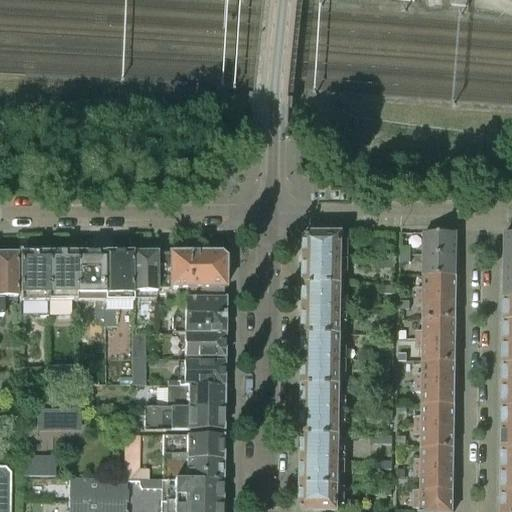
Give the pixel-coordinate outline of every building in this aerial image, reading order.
[(304,260),(343,260),(344,235),(310,235),(310,234),(304,239),(305,240),(304,260)] [(424,235),(424,256),(457,256),(457,250),(457,234),(424,235)] [(378,246),(394,247),(395,238),(378,238),(378,246)] [(400,257),(411,257),(411,248),(401,248),(400,257)] [(156,291),(156,296),(156,305),(159,305),(168,305),(178,305),(183,305),(185,305),(185,301),(207,301),(223,301),(222,291),(224,291),(225,259),(220,254),(156,255),(156,276),(156,291)] [(76,256),(77,299),(104,299),(104,255),(76,256)] [(104,255),(104,299),(131,298),(131,295),(131,255),(104,255)] [(131,255),(131,295),(156,296),(156,291),(156,276),(156,255),(132,255),(131,255)] [(0,318),(3,318),(2,301),(16,300),(17,257),(0,256),(0,318)] [(19,304),(19,320),(49,320),(49,304),(49,256),(28,257),(20,257),(19,304)] [(49,256),(49,304),(55,304),(77,304),(77,299),(76,256),(49,256)] [(457,279),(457,256),(424,256),(423,279),(457,279)] [(343,281),(343,260),(304,260),(304,286),(347,286),(347,281),(343,281)] [(378,271),(394,271),(395,262),(379,262),(378,271)] [(456,300),(457,279),(423,279),(423,290),(417,290),(417,300),(456,300)] [(347,292),(347,286),(304,286),(304,311),(343,312),(343,292),(347,292)] [(378,295),(394,296),(394,288),(378,287),(378,295)] [(456,321),(456,300),(417,300),(416,308),(423,308),(422,321),(456,321)] [(183,305),(183,337),(224,337),(224,301),(223,301),(207,301),(185,301),(185,305),(183,305)] [(103,320),(104,320),(104,304),(95,304),(95,306),(95,320),(103,320)] [(342,331),(343,312),(304,311),(303,337),(346,337),(346,331),(342,331)] [(104,320),(104,328),(116,328),(115,320),(116,320),(116,312),(104,312),(104,320)] [(377,321),(394,321),(394,313),(377,312),(377,321)] [(416,332),(416,343),(456,343),(456,321),(422,321),(422,333),(416,332)] [(511,321),(504,322),(503,342),(511,342),(511,321)] [(131,337),(131,362),(145,362),(145,342),(145,337),(145,336),(131,337)] [(183,337),(183,361),(223,361),(224,337),(183,337)] [(346,342),(346,337),(303,337),(303,362),(342,362),(342,342),(346,342)] [(377,346),(393,347),(393,338),(377,338),(377,346)] [(511,342),(503,342),(503,363),(511,363),(511,342)] [(455,364),(456,343),(416,343),(416,351),(422,351),(422,364),(455,364)] [(145,388),(145,362),(131,362),(131,388),(145,388)] [(342,382),(342,362),(303,362),(303,387),(346,387),(346,382),(342,382)] [(377,371),(393,371),(393,363),(377,363),(377,371)] [(511,363),(503,363),(503,385),(511,385),(511,363)] [(167,384),(167,389),(176,389),(222,390),(223,364),(183,364),(183,384),(167,384)] [(416,375),(415,387),(455,386),(455,364),(422,364),(422,375),(416,375)] [(75,367),(47,368),(48,383),(76,382),(75,367)] [(46,369),(19,370),(20,385),(47,383),(46,369)] [(511,385),(503,385),(503,408),(511,407),(511,385)] [(455,407),(455,386),(415,387),(415,394),(422,394),(421,407),(455,407)] [(302,413),(341,413),(341,392),(345,392),(346,387),(303,387),(302,413)] [(376,397),(392,397),(392,388),(376,388),(376,397)] [(222,413),(222,390),(176,389),(167,389),(167,410),(167,412),(222,413)] [(406,416),(406,407),(398,407),(398,416),(406,416)] [(415,418),(415,428),(454,428),(455,407),(421,407),(421,418),(415,418)] [(511,407),(503,408),(502,428),(511,428),(511,407)] [(144,433),(147,433),(169,433),(222,434),(222,413),(167,412),(167,410),(144,410),(144,433)] [(43,428),(48,428),(48,431),(78,431),(78,411),(48,411),(48,412),(43,412),(43,428)] [(0,425),(10,426),(10,414),(0,413),(0,425)] [(341,432),(341,413),(302,413),(302,438),(345,438),(345,432),(341,432)] [(376,422),(392,423),(393,414),(377,414),(376,422)] [(454,450),(454,428),(415,428),(415,437),(421,437),(421,450),(454,450)] [(511,428),(502,428),(502,450),(511,450),(511,428)] [(138,436),(121,436),(121,474),(137,475),(138,436)] [(170,462),(179,462),(179,461),(221,462),(222,439),(163,438),(162,457),(170,457),(170,462)] [(345,443),(345,438),(302,438),(301,463),(340,463),(341,443),(345,443)] [(392,438),(375,438),(375,447),(392,447),(392,438)] [(406,449),(406,439),(397,439),(397,448),(406,449)] [(414,461),(414,470),(454,470),(454,450),(421,450),(421,461),(414,461)] [(511,450),(502,450),(502,472),(511,471),(511,450)] [(221,483),(221,462),(179,461),(179,462),(179,483),(221,483)] [(340,482),(340,463),(301,463),(301,488),(340,488),(344,488),(344,482),(340,482)] [(375,472),(392,472),(392,463),(375,463),(375,472)] [(22,478),(48,479),(49,464),(22,464),(22,478)] [(0,511),(9,511),(10,475),(5,469),(0,469),(0,511)] [(453,493),(454,470),(414,470),(414,480),(420,480),(420,492),(420,493),(453,493)] [(405,480),(405,471),(396,471),(396,480),(405,480)] [(511,471),(502,472),(501,493),(511,492),(511,471)] [(220,511),(221,483),(179,483),(179,484),(141,485),(122,485),(68,482),(67,511),(220,511)] [(340,508),(340,488),(301,488),(301,508),(304,511),(343,511),(344,508),(340,508)] [(375,498),(390,498),(390,489),(375,489),(375,498)] [(420,493),(420,492),(414,492),(414,511),(420,510),(419,511),(453,511),(453,493),(420,493)] [(511,511),(511,492),(501,493),(501,511),(511,511)]
